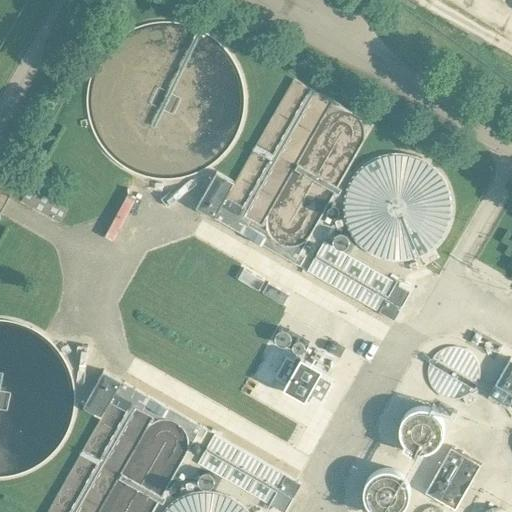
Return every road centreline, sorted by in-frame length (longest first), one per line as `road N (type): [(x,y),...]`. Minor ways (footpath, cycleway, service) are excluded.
road 1 (unclassified): [(511,151),(347,58)]
road 2 (unclassified): [(0,126),(66,0)]
